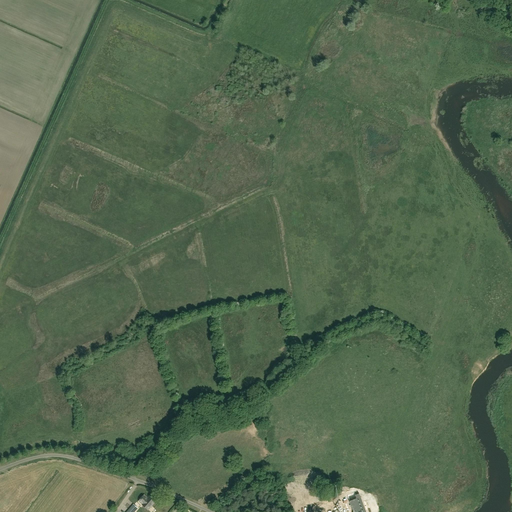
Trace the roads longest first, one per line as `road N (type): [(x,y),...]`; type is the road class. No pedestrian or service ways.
road 1 (track): [(115,0),(0,252)]
road 2 (unclassified): [(0,471),(65,455),(218,511)]
road 3 (track): [(231,0),(204,36),(119,0)]
